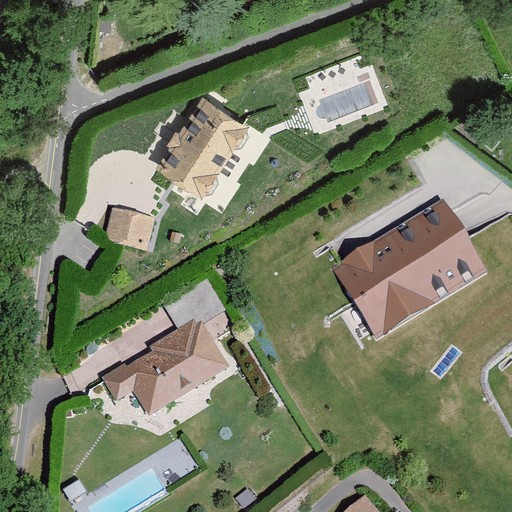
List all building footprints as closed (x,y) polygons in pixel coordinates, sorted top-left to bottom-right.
[(204,201),(252,125),(202,93),(153,169),(204,201)] [(444,202),(332,269),(376,340),(487,273),(444,202)] [(156,218),(117,208),(108,243),(148,253),(156,218)] [(103,379),(118,404),(135,395),(151,416),(227,371),(198,320),(103,379)] [(373,511),(363,500),(349,511),(373,511)]
